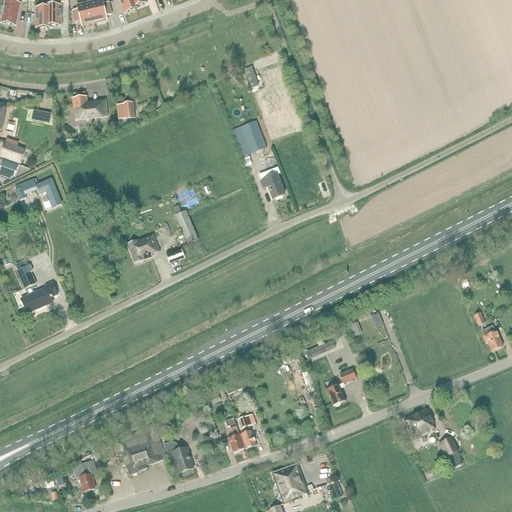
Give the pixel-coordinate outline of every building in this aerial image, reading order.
[(15,27),(20,3),(6,0),(1,24),(15,27)] [(109,3),(103,5),(102,0),(90,3),(95,24),(107,21),(106,17),(111,16),(109,3)] [(118,0),(125,15),(136,10),(132,0),(118,0)] [(140,9),(139,7),(148,4),(146,0),(132,0),(136,10),(140,9)] [(82,27),(95,24),(90,3),(77,6),(78,10),(73,12),(76,24),(81,23),(82,27)] [(48,29),(49,6),(45,6),(45,8),(36,8),(36,29),(48,29)] [(61,27),(61,6),(49,6),(48,29),(52,29),(52,27),(61,27)] [(258,88),(251,70),(275,62),(272,54),(238,65),(247,92),(258,88)] [(76,121),(107,118),(105,101),(87,103),(86,97),(73,99),(76,121)] [(133,104),(123,105),(125,121),(135,120),(133,104)] [(244,158),(267,149),(256,122),(234,130),(244,158)] [(20,164),(25,151),(5,144),(0,157),(20,164)] [(14,178),(18,167),(4,162),(0,173),(0,176),(10,180),(14,178)] [(284,196),(279,182),(277,176),(261,182),(264,190),(269,188),(273,201),(284,196)] [(21,186),(22,188),(25,196),(38,190),(37,187),(36,187),(34,180),(21,186)] [(51,204),(51,205),(52,209),(53,209),(56,208),(56,207),(61,205),(51,181),(37,187),(38,190),(40,195),(46,193),(51,204)] [(16,190),(20,201),(26,199),(25,196),(22,188),(16,190)] [(188,245),(198,241),(186,212),(176,216),(188,245)] [(151,255),(159,252),(153,236),(128,245),(135,265),(152,258),(151,255)] [(185,259),(184,256),(181,250),(166,256),(169,264),(185,259)] [(36,285),(31,273),(33,272),(30,266),(17,272),(25,290),(26,290),(29,297),(21,300),(27,315),(36,311),(35,310),(45,306),(45,307),(53,303),(51,299),(58,296),(53,284),(45,287),(46,289),(35,294),(33,290),(36,289),(34,286),(36,285)] [(478,327),(485,324),(481,314),(474,317),(478,327)] [(492,352),(503,348),(494,327),(483,332),(485,337),(484,338),(486,345),(488,344),(492,352)] [(319,348),(305,354),(307,360),(321,355),(335,349),(332,342),(319,348)] [(343,385),(356,379),(353,371),(340,376),(343,385)] [(302,377),(309,395),(316,392),(310,374),(302,377)] [(233,385),(225,388),(228,394),(236,391),(233,385)] [(409,385),(402,387),(405,395),(412,393),(409,385)] [(345,403),(345,402),(339,386),(327,392),(333,408),(345,403)] [(218,395),(210,398),(212,404),(220,401),(218,395)] [(414,441),(435,431),(432,425),(434,424),(427,410),(405,421),(414,441)] [(252,416),(239,420),(244,434),(241,435),(246,450),(256,447),(251,432),(249,427),(255,425),(252,416)] [(244,450),(239,436),(233,419),(225,422),(227,428),(230,427),(232,433),(231,433),(233,438),(229,439),(234,453),(244,450)] [(147,467),(167,460),(153,425),(118,443),(122,454),(119,455),(120,458),(123,457),(130,476),(148,470),(147,467)] [(167,426),(159,429),(162,440),(171,437),(167,426)] [(458,453),(452,439),(440,444),(447,458),(458,453)] [(164,445),(168,456),(172,455),(179,475),(194,470),(187,449),(180,452),(178,444),(173,442),(164,445)] [(99,454),(94,456),(96,463),(102,461),(99,454)] [(95,490),(91,475),(97,474),(93,462),(81,465),(85,477),(79,478),(84,494),(95,490)] [(300,497),(307,495),(297,466),(272,474),(284,505),(301,499),(300,497)] [(55,477),(59,487),(65,486),(62,475),(55,477)]
